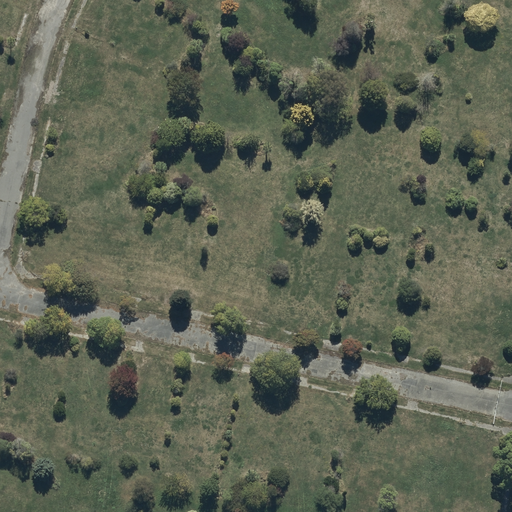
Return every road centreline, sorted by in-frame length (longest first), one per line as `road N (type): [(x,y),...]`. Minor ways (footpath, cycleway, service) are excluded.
road 1 (track): [(0,291),(511,403)]
road 2 (track): [(0,233),(39,49),(59,0)]
